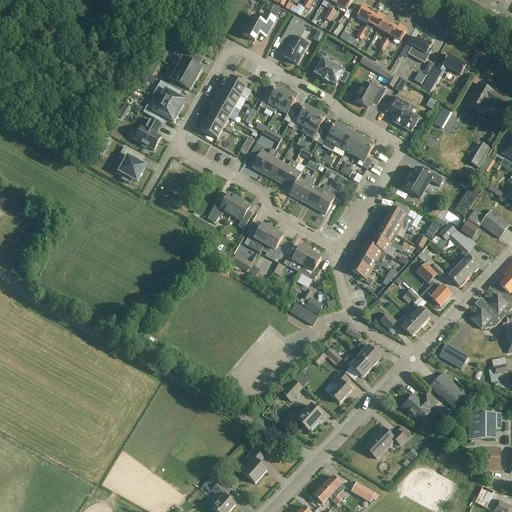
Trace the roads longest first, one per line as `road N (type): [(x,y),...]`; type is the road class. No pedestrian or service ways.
road 1 (unclassified): [(331,253),(402,147),(230,45),(174,146)]
road 2 (unclassified): [(269,511),(411,359)]
road 3 (unclassified): [(331,253),(273,215),(261,195),(174,146)]
road 4 (unclassified): [(411,359),(511,252)]
road 5 (unclassified): [(411,359),(354,324),(331,253)]
road 6 (tertiary): [(511,64),(399,0)]
